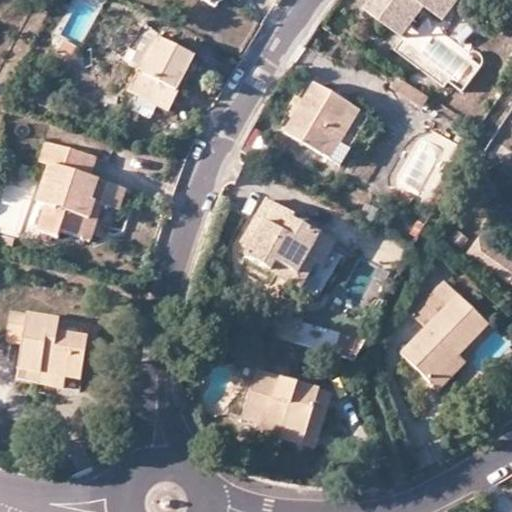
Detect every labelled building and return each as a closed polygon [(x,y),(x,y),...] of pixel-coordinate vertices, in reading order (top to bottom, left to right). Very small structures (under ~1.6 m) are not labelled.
[(420,1),(429,8),(437,14),(448,0),(376,0),(368,10),(397,31),(420,1)] [(448,0),(437,14),(447,21),(462,0),(448,0)] [(406,38),(429,8),(420,1),(397,31),(406,38)] [(140,71),(156,39),(147,35),(131,66),(140,71)] [(194,59),(156,39),(140,71),(128,94),(168,114),(178,96),(176,94),(181,84),(194,59)] [(469,56),(466,60),(453,78),(449,83),(464,92),(484,67),(469,56)] [(429,97),(398,76),(393,84),(423,105),(429,97)] [(352,108),(314,87),(285,134),(340,167),(372,115),(364,110),(355,104),(352,108)] [(83,179),(90,159),(46,146),(40,165),(50,169),(38,207),(46,209),(38,236),(58,243),(60,238),(82,245),(83,242),(95,207),(103,209),(113,213),(120,190),(107,186),(91,181),(83,179)] [(98,162),(90,159),(83,179),(91,181),(98,162)] [(127,193),(120,190),(113,213),(120,215),(127,193)] [(413,200),(406,196),(404,200),(409,204),(413,200)] [(258,238),(251,251),(246,259),(273,275),(279,267),(297,276),(308,260),(318,267),(323,270),(337,246),(293,220),(295,218),(268,202),(262,213),(250,233),(258,238)] [(95,207),(83,242),(91,245),(103,209),(95,207)] [(242,246),(251,251),(258,238),(250,233),(242,246)] [(493,271),(502,258),(480,242),(470,254),(493,271)] [(511,265),(502,258),(493,271),(511,286),(511,265)] [(279,267),(273,275),(302,293),(318,267),(308,260),(297,276),(279,267)] [(446,284),(434,296),(448,310),(427,331),(402,357),(423,376),(432,384),(458,358),(488,327),(446,284)] [(448,310),(434,296),(413,316),(427,331),(448,310)] [(277,314),(272,331),(299,339),(304,322),(277,314)] [(23,346),(19,373),(65,380),(73,382),(82,383),(87,340),(57,336),(59,324),(10,316),(7,343),(23,346)] [(244,339),(222,332),(218,347),(236,352),(241,348),(244,339)] [(511,357),(507,352),(503,356),(509,363),(511,359),(511,357)] [(466,365),(458,358),(432,384),(439,391),(466,365)] [(65,380),(19,373),(17,385),(64,392),(65,380)] [(315,411),(328,415),(333,397),(294,385),(259,374),(244,424),(259,428),(257,435),(303,449),(315,411)] [(316,453),(328,415),(315,411),(303,449),(316,453)]
